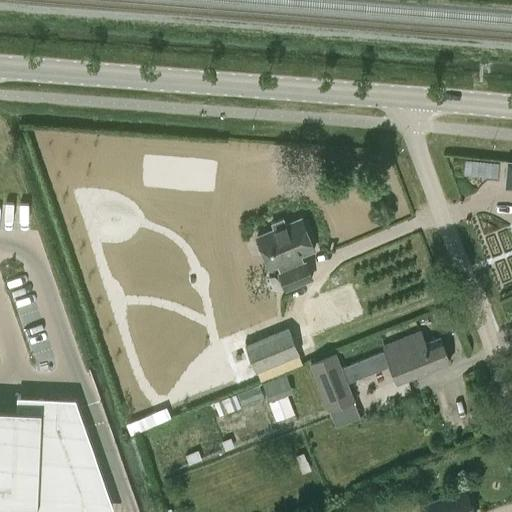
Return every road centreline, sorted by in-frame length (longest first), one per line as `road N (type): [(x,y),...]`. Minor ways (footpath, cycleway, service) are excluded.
road 1 (unclassified): [(0,71),(406,101)]
road 2 (unclassified): [(511,389),(406,101)]
